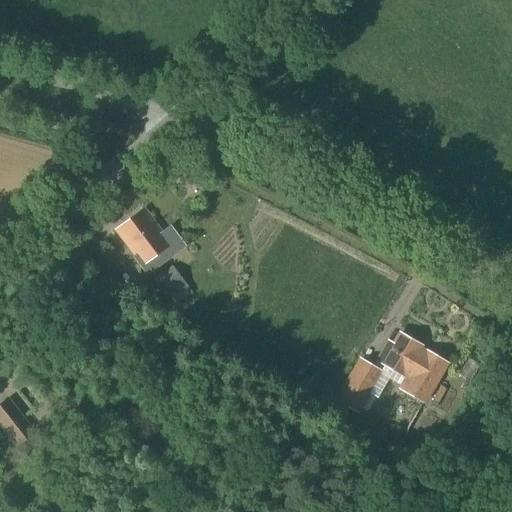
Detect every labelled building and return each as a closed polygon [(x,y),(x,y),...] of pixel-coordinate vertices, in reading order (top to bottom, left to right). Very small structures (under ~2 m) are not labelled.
[(272,144),(275,138),(270,135),(267,141),(272,144)] [(141,266),(170,244),(143,209),(114,231),(141,266)] [(175,307),(192,294),(171,266),(151,281),(165,299),(168,297),(175,307)] [(420,347),(399,335),(393,346),(388,343),(377,361),(407,378),(400,389),(424,403),(447,365),(425,352),(424,355),(418,352),(420,347)] [(358,414),(383,372),(358,358),(334,401),(358,414)] [(24,452),(36,442),(32,436),(36,433),(8,398),(0,403),(0,427),(16,449),(19,446),(24,452)]
